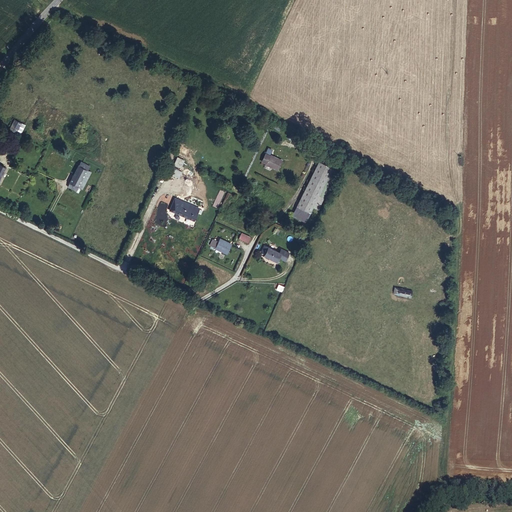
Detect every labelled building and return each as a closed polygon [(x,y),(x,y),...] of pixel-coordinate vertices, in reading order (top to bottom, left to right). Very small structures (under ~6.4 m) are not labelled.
[(19,137),(25,123),(13,118),(7,132),(19,137)] [(266,152),(265,153),(277,159),(281,149),(270,143),(269,144),(271,138),(267,137),(261,150),(266,152)] [(323,154),(311,180),(300,203),(311,208),(334,159),(323,154)] [(178,156),(174,164),(181,167),(185,159),(178,156)] [(71,181),(73,177),(78,169),(80,165),(73,161),(64,177),(71,181)] [(168,173),(179,178),(182,171),(171,166),(168,173)] [(78,180),(83,171),(78,169),(73,177),(78,180)] [(191,209),(174,202),(172,208),(188,216),(191,209)] [(248,231),(239,226),(236,232),(245,237),(248,231)] [(231,240),(218,235),(214,244),(226,250),(231,240)] [(277,247),(261,239),(258,246),(274,254),(277,247)] [(405,289),(392,286),(390,294),(404,296),(405,289)]
